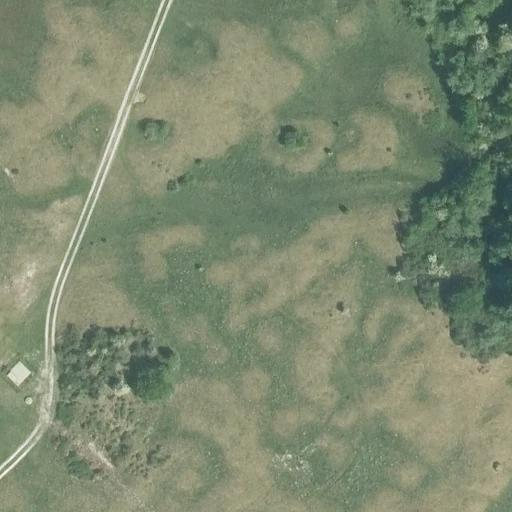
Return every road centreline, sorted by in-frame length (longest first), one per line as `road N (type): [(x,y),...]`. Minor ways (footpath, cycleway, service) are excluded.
road 1 (track): [(0,328),(61,280),(167,0)]
road 2 (track): [(0,473),(41,427),(61,280)]
